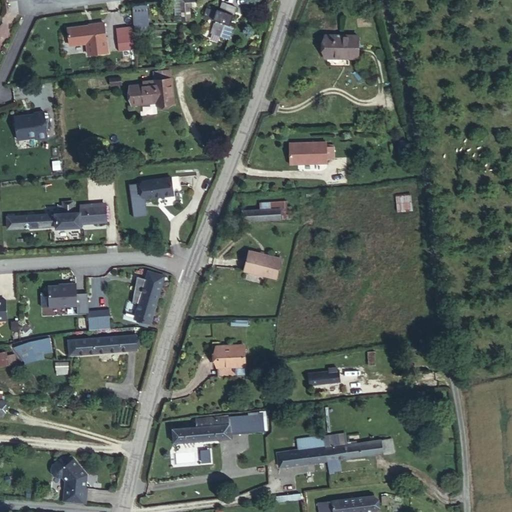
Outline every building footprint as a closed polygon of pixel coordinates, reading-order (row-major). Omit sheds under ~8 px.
[(194,0),(177,0),(179,17),(186,17),(185,3),(195,2),(194,0)] [(207,31),(224,37),(227,28),(226,24),(233,7),(219,1),(216,9),(213,8),(213,10),(204,7),(201,15),(212,19),(207,31)] [(136,29),(150,27),(147,2),(133,4),(136,29)] [(87,52),(107,49),(103,21),(91,23),(91,24),(66,28),(68,44),(86,41),(87,52)] [(358,56),(358,34),(324,34),(324,56),(358,56)] [(154,77),(168,75),(167,66),(150,68),(151,77),(154,77)] [(154,101),(170,99),(168,75),(154,77),(154,85),(152,85),(153,99),(154,101)] [(128,102),(153,99),(152,85),(154,85),(154,77),(151,77),(139,78),(139,82),(126,83),(128,102)] [(40,117),(11,122),(15,145),(44,141),(44,144),(52,142),(47,113),(39,114),(40,117)] [(282,142),(283,163),(291,163),(293,161),(297,161),(297,163),(320,162),(319,140),(282,142)] [(414,156),(413,143),(403,144),(404,157),(414,156)] [(146,180),(149,197),(169,196),(168,178),(146,180)] [(140,198),(149,197),(146,180),(139,180),(140,198)] [(397,210),(413,209),(411,193),(396,195),(397,210)] [(89,224),(89,220),(88,205),(79,206),(72,206),(71,198),(62,199),(63,207),(52,208),(41,209),(11,211),(12,226),(56,222),(57,227),(89,224)] [(241,221),(291,217),(290,205),(266,207),(266,200),(254,201),(254,208),(240,209),(241,221)] [(41,209),(52,208),(52,201),(44,201),(45,205),(40,205),(41,209)] [(88,205),(89,220),(97,219),(96,204),(88,205)] [(235,266),(266,277),(273,258),(242,247),(235,266)] [(150,315),(161,272),(145,268),(134,312),(150,315)] [(72,282),(65,283),(65,284),(57,284),(46,285),(47,306),(74,304),(75,310),(85,310),(85,309),(84,292),(73,292),(72,282)] [(86,327),(96,327),(106,326),(104,308),(85,309),(86,327)] [(51,337),(17,341),(20,361),(44,358),(44,352),(53,350),(51,337)] [(139,337),(66,342),(67,357),(140,352),(139,337)] [(236,378),(233,348),(206,351),(210,381),(236,378)] [(384,369),(384,355),(372,355),(372,370),(384,369)] [(353,372),(340,373),(331,374),(311,376),(312,387),(354,384),(353,372)] [(235,434),(234,426),(228,426),(226,414),(209,416),(210,421),(212,421),(215,437),(235,434)] [(165,428),(166,444),(215,437),(212,421),(210,421),(201,422),(200,416),(189,418),(190,424),(165,428)] [(390,437),(378,438),(380,454),(392,453),(390,437)] [(317,446),(318,462),(380,454),(378,438),(317,446)] [(278,467),(318,462),(317,446),(277,450),(278,467)] [(62,503),(84,504),(85,489),(84,489),(85,474),(72,458),(64,465),(59,459),(49,467),(48,471),(48,475),(51,478),(55,479),(59,478),(62,482),(62,503)] [(333,508),(332,511),(372,511),(377,511),(376,498),(328,504),(329,509),(333,508)]
